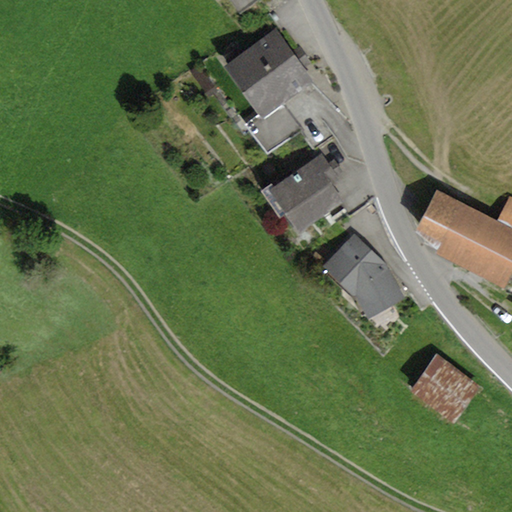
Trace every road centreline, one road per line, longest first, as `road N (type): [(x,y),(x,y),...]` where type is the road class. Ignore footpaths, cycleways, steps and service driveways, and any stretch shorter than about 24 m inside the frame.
road 1 (track): [(0,201),(110,261),(206,377),(431,511)]
road 2 (primary): [(0,53),(511,158)]
road 3 (unclassified): [(511,377),(421,274),(313,0)]
